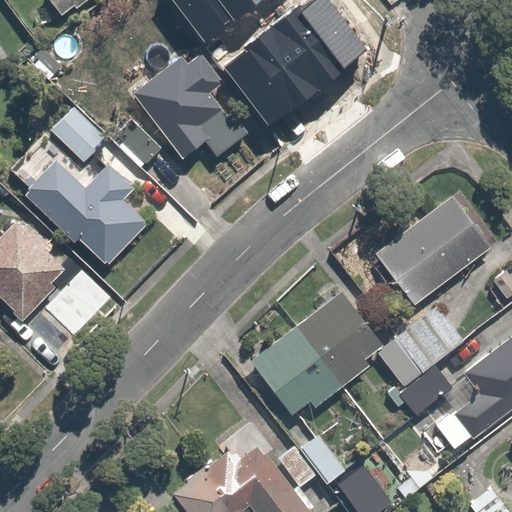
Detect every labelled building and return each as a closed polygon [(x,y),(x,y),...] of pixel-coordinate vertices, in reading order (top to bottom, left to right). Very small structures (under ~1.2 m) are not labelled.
[(48,0),(58,13),(74,0),(48,0)] [(223,0),(202,16),(245,73),(258,63),(277,88),(320,55),(303,33),(311,27),(290,0),(223,0)] [(141,160),(170,137),(182,153),(202,137),(215,154),(247,130),(182,48),(131,88),(147,108),(118,131),(141,160)] [(108,136),(71,97),(47,121),(82,156),(85,159),(108,136)] [(133,177),(103,150),(91,164),(82,156),(74,165),(41,134),(7,171),(106,260),(147,215),(121,191),(133,177)] [(493,237),(450,186),(374,250),(418,301),(493,237)] [(52,273),(67,258),(20,208),(0,227),(0,290),(23,314),(59,280),(52,273)] [(365,346),(379,334),(340,285),(252,355),(297,411),(370,352),(365,346)] [(511,322),(462,362),(478,383),(433,417),(456,446),(511,401),(511,322)] [(420,365),(394,331),(375,346),(401,380),(420,365)] [(453,382),(437,358),(422,368),(396,386),(413,410),(453,382)] [(344,463),(320,429),(300,443),(325,477),(344,463)] [(240,443),(232,433),(170,482),(184,500),(169,511),(228,511),(245,499),(255,511),(293,511),(306,502),(251,433),(240,443)] [(313,468),(294,440),(277,451),(296,480),(313,468)] [(509,511),(487,480),(464,496),(474,511),(509,511)]
